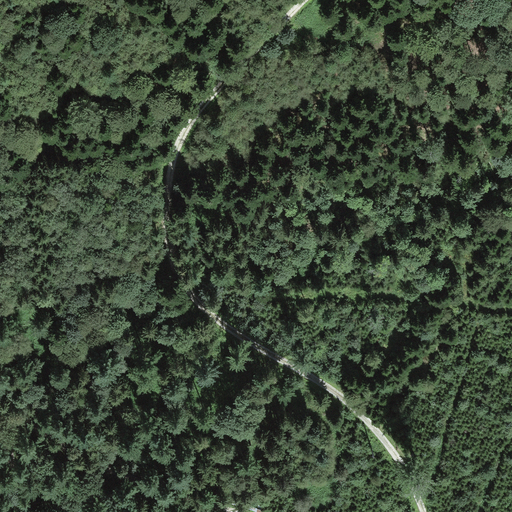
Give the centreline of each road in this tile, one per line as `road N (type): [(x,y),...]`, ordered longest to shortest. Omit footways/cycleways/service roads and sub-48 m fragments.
road 1 (track): [(423,511),(378,433),(331,388),(185,293),(165,246),(163,199),(191,116),(303,0)]
road 2 (track): [(0,403),(78,452),(237,511)]
